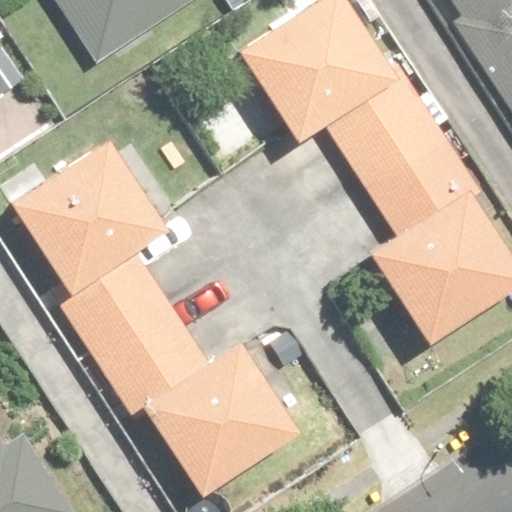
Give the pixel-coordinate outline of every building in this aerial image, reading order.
[(52,0),(94,65),(195,0),(52,0)] [(375,69),(330,0),(319,0),(233,56),(291,146),(320,127),(393,239),(363,259),(421,347),(511,287),(511,276),(463,201),(472,195),(386,62),(375,69)] [(511,0),(442,0),(511,112),(511,0)] [(0,30),(0,102),(31,85),(0,30)] [(156,237),(105,148),(4,206),(130,422),(142,415),(189,497),(291,438),(239,350),(201,371),(132,251),(156,237)] [(0,511),(64,511),(24,449),(5,461),(0,452),(0,511)]
